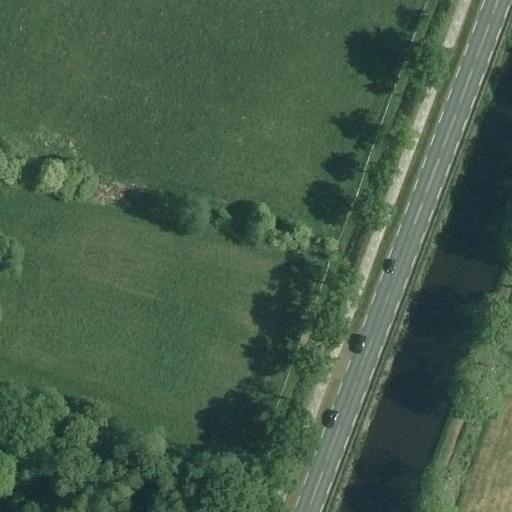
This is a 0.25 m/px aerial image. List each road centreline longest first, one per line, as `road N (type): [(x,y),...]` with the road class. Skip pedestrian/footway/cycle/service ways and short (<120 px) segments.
road 1 (primary): [(304,511),(497,0)]
road 2 (track): [(511,289),(428,511)]
